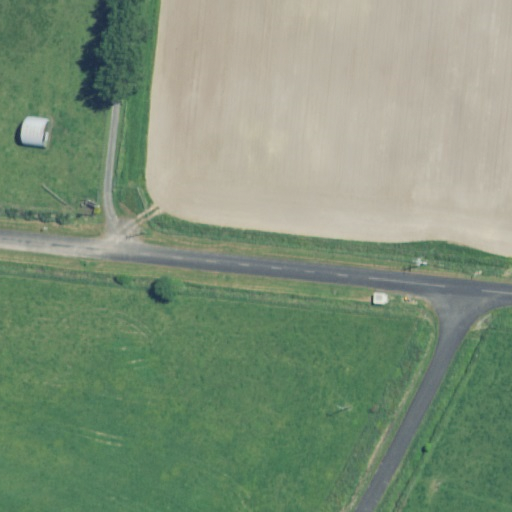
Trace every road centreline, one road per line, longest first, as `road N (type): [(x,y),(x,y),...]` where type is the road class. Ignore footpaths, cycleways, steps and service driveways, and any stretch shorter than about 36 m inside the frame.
road 1 (unclassified): [(0,238),(481,290)]
road 2 (unclassified): [(481,290),(363,511)]
